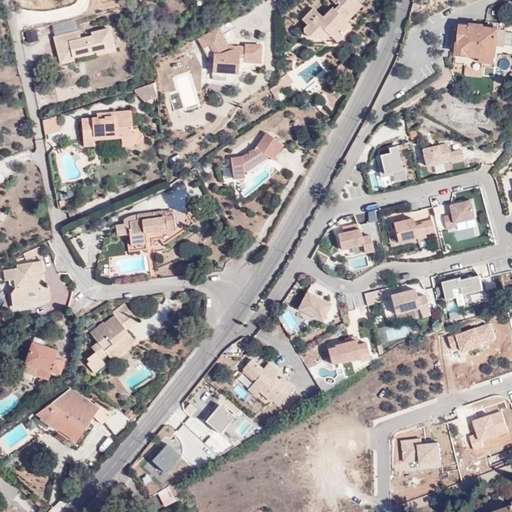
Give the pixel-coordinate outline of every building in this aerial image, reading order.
[(308,36),(330,36),(337,29),(340,32),(349,23),(346,20),(340,14),(345,9),(343,7),(349,0),(330,0),(334,3),(336,2),(338,5),(334,9),(332,7),(326,12),(328,13),(323,18),(312,8),(301,19),(307,23),(303,27),(303,32),(308,36)] [(361,5),(355,0),(349,0),(343,7),(345,9),(340,14),(346,20),(361,5)] [(504,47),(506,31),(485,27),(485,24),(470,22),(470,25),(460,24),(457,40),(459,40),(455,63),(466,65),(470,69),(470,73),(478,74),(479,70),(484,68),(495,69),(499,46),(504,47)] [(54,37),(58,55),(71,53),(72,57),(91,52),(89,48),(94,47),(95,51),(95,54),(114,50),(109,28),(90,33),(91,36),(80,38),(78,31),(54,37)] [(225,51),(232,46),(227,46),(218,28),(198,39),(202,46),(210,42),(217,55),(224,53),(225,51)] [(35,29),(24,32),(27,43),(38,40),(35,29)] [(337,29),(330,36),(334,40),(341,32),(340,32),(337,29)] [(236,51),(232,46),(225,51),(224,53),(217,55),(210,42),(202,46),(212,65),(212,72),(238,74),(238,66),(243,66),(243,62),(260,64),(261,46),(245,45),(245,47),(244,51),(236,51)] [(71,53),(58,55),(60,63),(72,60),(72,57),(71,53)] [(181,108),(198,105),(192,71),(175,74),(181,108)] [(284,73),(277,79),(277,83),(276,91),(290,81),(284,73)] [(144,100),(156,97),(154,82),(134,88),(133,90),(144,100)] [(272,94),(276,91),(277,83),(268,89),(272,94)] [(170,94),(174,109),(182,107),(178,92),(170,94)] [(121,145),(133,145),(132,129),(130,110),(112,112),(112,115),(113,129),(99,130),(98,118),(96,118),(80,118),(82,145),(93,144),(93,139),(120,137),(121,145)] [(104,118),(98,118),(99,130),(113,129),(112,115),(104,115),(104,118)] [(60,130),(56,116),(43,120),(45,134),(60,130)] [(132,129),(133,145),(143,143),(141,128),(132,129)] [(233,179),(244,177),(243,171),(267,155),(272,159),(283,144),(266,132),(255,147),(242,157),(231,158),(233,179)] [(446,143),(420,147),(425,166),(451,160),(452,162),(463,160),(460,148),(449,151),(446,143)] [(396,144),(388,146),(389,151),(380,153),(384,172),(403,169),(396,144)] [(208,209),(214,204),(211,198),(204,203),(208,209)] [(473,198),(451,203),(452,213),(445,215),(448,228),(458,226),(457,221),(476,218),(473,198)] [(414,211),(417,221),(431,217),(429,207),(414,211)] [(368,220),(376,219),(374,210),(367,211),(368,220)] [(130,242),(146,240),(145,233),(144,231),(149,230),(149,232),(150,234),(175,230),(173,216),(165,217),(165,211),(136,215),(132,216),(128,217),(126,218),(125,219),(124,219),(124,220),(124,224),(115,225),(117,235),(129,234),(130,242)] [(413,216),(393,220),(398,241),(434,232),(430,218),(415,222),(413,216)] [(371,233),(372,242),(378,241),(377,220),(366,221),(367,233),(371,233)] [(343,231),(337,231),(341,249),(362,244),(364,251),(374,250),(370,233),(362,235),(359,222),(342,226),(343,231)] [(38,247),(30,250),(34,256),(37,260),(44,255),(38,247)] [(34,256),(30,250),(21,255),(23,260),(34,256)] [(9,295),(10,304),(16,307),(20,302),(27,301),(28,303),(38,302),(38,298),(47,297),(46,291),(35,284),(30,281),(28,274),(40,273),(38,262),(14,266),(14,269),(1,271),(3,281),(7,281),(8,285),(12,289),(9,295)] [(35,284),(40,273),(28,274),(30,281),(35,284)] [(461,276),(443,280),(447,298),(484,289),(480,275),(462,279),(461,276)] [(414,288),(390,293),(395,313),(419,307),(423,317),(431,315),(424,294),(417,296),(414,288)] [(306,290),(297,307),(323,319),(331,302),(306,290)] [(112,312),(114,314),(124,328),(136,319),(123,302),(112,312)] [(292,330),(299,324),(288,309),(281,314),(292,330)] [(100,359),(106,354),(110,359),(133,340),(124,328),(114,314),(89,333),(95,341),(89,345),(94,352),(86,358),(88,361),(85,363),(93,372),(104,363),(100,359)] [(19,378),(32,381),(34,374),(47,378),(50,371),(59,373),(60,369),(65,371),(68,362),(55,357),(57,352),(42,347),(44,339),(33,336),(19,378)] [(366,340),(328,347),(332,363),(360,357),(361,360),(370,358),(366,340)] [(272,381),(275,378),(277,375),(278,371),(268,364),(262,370),(251,361),(243,370),(256,381),(254,383),(262,389),(259,392),(271,402),(272,401),(279,406),(293,389),(283,380),(280,380),(278,381),(275,384),(272,381)] [(262,389),(254,383),(248,391),(268,407),(271,402),(259,392),(262,389)] [(63,428),(78,438),(84,429),(89,422),(94,415),(102,425),(105,422),(114,415),(96,403),(94,405),(71,389),(38,414),(61,431),(63,428)] [(235,415),(219,402),(205,419),(221,432),(235,415)] [(115,434),(130,419),(121,411),(114,415),(105,422),(115,434)] [(60,432),(75,442),(78,438),(63,428),(61,431),(60,432)] [(167,443),(151,460),(165,472),(181,456),(167,443)] [(176,480),(169,485),(170,489),(174,495),(181,491),(176,480)] [(174,495),(170,489),(159,495),(165,507),(177,501),(174,495)] [(511,511),(511,506),(504,508),(502,503),(491,506),(492,511),(511,511)]
